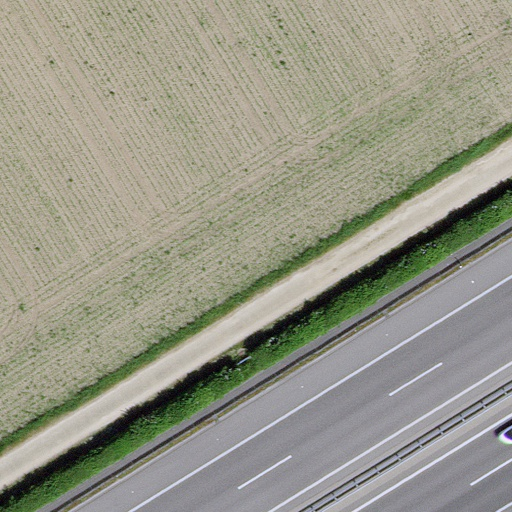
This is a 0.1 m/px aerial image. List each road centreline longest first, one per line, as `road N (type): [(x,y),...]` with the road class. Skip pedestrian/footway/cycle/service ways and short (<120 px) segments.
road 1 (track): [(0,472),(511,155)]
road 2 (motorway): [(511,319),(200,511)]
